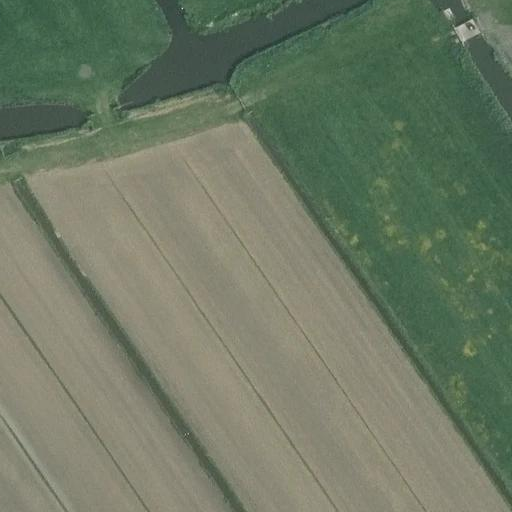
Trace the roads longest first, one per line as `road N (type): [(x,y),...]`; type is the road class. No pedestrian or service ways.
road 1 (track): [(492,165),(445,45),(120,143),(118,221),(240,433)]
road 2 (track): [(0,176),(120,143),(90,54)]
